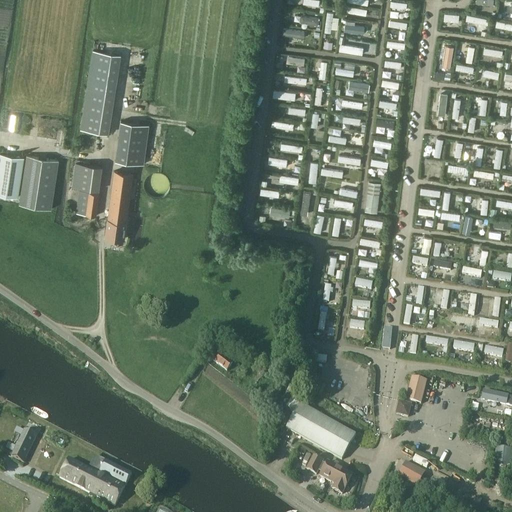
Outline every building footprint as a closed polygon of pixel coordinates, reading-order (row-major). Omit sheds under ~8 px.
[(392,0),(392,6),(407,9),(408,2),(395,0),(392,0)] [(366,15),(367,8),(348,5),(347,12),(366,15)] [(325,31),(331,32),(334,12),(328,11),(325,31)] [(443,19),(458,21),(459,15),(444,13),(443,19)] [(300,14),(299,21),(318,23),(319,16),(300,14)] [(466,14),(465,20),(487,24),(488,17),(466,14)] [(389,26),(406,28),(407,21),(390,19),(389,26)] [(511,22),(496,20),(495,25),(511,28),(511,22)] [(363,32),(364,25),(345,22),(344,30),(363,32)] [(282,33),(304,37),(305,30),(283,27),(282,33)] [(388,39),(387,46),(404,48),(405,42),(388,39)] [(442,66),(449,68),(453,45),(446,44),(442,66)] [(465,62),(471,63),(474,46),(468,45),(465,62)] [(483,47),(482,53),(501,56),(502,50),(483,47)] [(286,62),(304,65),(305,57),(287,54),(286,62)] [(318,77),(325,78),(327,60),(321,59),(318,77)] [(456,62),(455,69),(475,72),(476,65),(456,62)] [(337,67),(336,73),(353,75),(354,69),(337,67)] [(484,68),(483,75),(498,78),(499,71),(484,68)] [(503,79),(511,80),(511,73),(504,72),(503,79)] [(285,73),(284,81),(307,84),(308,77),(285,73)] [(384,79),(383,85),(398,87),(399,81),(384,79)] [(349,81),(348,87),(368,89),(369,83),(349,81)] [(320,104),(323,86),(317,85),(314,103),(320,104)] [(115,93),(87,89),(81,128),(109,133),(115,93)] [(273,97),(295,100),(296,92),(274,89),(273,97)] [(445,113),(447,94),(441,93),(438,112),(445,113)] [(485,115),(487,98),(480,97),(478,114),(485,115)] [(452,116),(458,117),(460,99),(454,98),(452,116)] [(363,101),(342,99),(342,104),(362,107),(363,101)] [(379,105),(396,108),(397,102),(380,100),(379,105)] [(289,106),(288,113),(304,115),(305,108),(289,106)] [(317,127),(319,113),(313,112),(311,126),(317,127)] [(361,117),(343,115),(342,121),(360,123),(361,117)] [(468,130),(474,131),(476,117),(470,116),(468,130)] [(378,118),(378,124),(394,126),(395,120),(378,118)] [(271,126),(293,129),(294,122),(272,119),(271,126)] [(121,121),(116,160),(143,164),(149,125),(121,121)] [(346,143),(347,136),(329,134),(328,140),(346,143)] [(373,146),(391,148),(392,141),(374,138),(373,146)] [(435,138),(433,155),(439,156),(441,139),(435,138)] [(282,142),(280,149),(302,152),(303,145),(282,142)] [(463,143),(456,142),(454,157),(460,158),(463,143)] [(502,149),(496,148),(494,165),(500,166),(502,149)] [(0,156),(0,193),(18,197),(24,157),(1,153),(0,156)] [(360,157),(338,154),(337,160),(359,163),(360,157)] [(20,205),(52,209),(59,159),(27,155),(20,205)] [(268,163),(286,166),(287,159),(269,156),(268,163)] [(372,159),(371,165),(388,167),(389,161),(372,159)] [(421,165),(439,168),(440,162),(422,159),(421,165)] [(312,161),(309,182),(315,183),(318,162),(312,161)] [(76,162),(73,186),(99,189),(102,165),(76,162)] [(446,170),(467,173),(467,167),(447,164),(446,170)] [(342,176),(343,170),(322,167),(321,173),(342,176)] [(473,175),(493,178),(494,171),(474,169),(473,175)] [(106,236),(125,238),(134,173),(115,170),(108,218),(106,236)] [(170,187),(170,184),(169,181),(168,179),(166,176),(164,174),(161,173),(159,172),(156,172),(153,173),(151,174),(148,175),(146,177),(145,180),(144,182),(144,185),(144,188),(145,191),(146,193),(148,195),(150,197),(153,198),(156,198),(159,198),(161,197),(164,196),(166,194),(168,192),(169,189),(170,187)] [(280,175),(279,181),(298,184),(299,177),(280,175)] [(366,211),(377,212),(380,183),(369,182),(366,211)] [(421,186),(420,193),(438,196),(439,189),(421,186)] [(260,194),(278,196),(279,189),(261,187),(260,194)] [(357,190),(340,187),(339,193),(356,196),(357,190)] [(300,212),(308,213),(311,190),(304,189),(300,212)] [(80,190),(77,212),(96,215),(99,193),(80,190)] [(451,191),(444,190),(441,207),(448,208),(451,191)] [(353,201),(335,198),(334,205),(352,208),(353,201)] [(489,199),(482,198),(480,213),(486,214),(489,199)] [(511,200),(496,198),(495,206),(511,208),(511,200)] [(269,214),(289,217),(290,209),(270,206),(269,214)] [(417,213),(433,215),(434,209),(418,207),(417,213)] [(440,217),(458,220),(459,214),(441,211),(440,217)] [(315,230),(321,231),(323,214),(317,213),(315,230)] [(463,232),(470,233),(473,216),(465,215),(463,232)] [(333,234),(339,235),(341,218),(335,217),(333,234)] [(364,223),(381,226),(382,220),(365,217),(364,223)] [(492,225),(510,228),(511,222),(493,220),(492,225)] [(380,240),(361,237),(360,244),(379,246),(380,240)] [(430,240),(423,239),(421,253),(428,254),(430,240)] [(441,241),(434,240),(432,255),(439,256),(441,241)] [(465,257),(474,259),(477,247),(468,245),(465,257)] [(488,250),(481,249),(479,265),(485,266),(488,250)] [(337,256),(331,255),(328,275),(335,276),(337,256)] [(377,261),(359,259),(358,266),(376,269),(377,261)] [(451,263),(434,261),(433,268),(450,270),(451,263)] [(481,277),(482,270),(462,267),(461,274),(481,277)] [(493,272),(492,279),(510,281),(511,275),(493,272)] [(373,282),(356,280),(355,288),(372,290),(373,282)] [(331,286),(325,285),(323,301),(329,302),(331,286)] [(421,305),(424,287),(418,286),(415,304),(421,305)] [(445,309),(447,291),(442,290),(439,308),(445,309)] [(474,314),(477,295),(470,295),(467,313),(474,314)] [(498,318),(501,300),(495,299),(492,317),(498,318)] [(352,307),(370,310),(371,304),(353,301),(352,307)] [(403,323),(410,324),(412,307),(406,306),(403,323)] [(327,313),(320,313),(318,331),(324,332),(327,313)] [(470,318),(451,315),(450,321),(469,324),(470,318)] [(364,323),(351,321),(351,328),(363,329),(364,323)] [(411,336),(409,353),(415,354),(418,337),(411,336)] [(426,343),(447,346),(448,340),(426,337),(426,343)] [(474,345),(454,342),(453,349),(473,352),(474,345)] [(503,349),(485,347),(484,354),(502,357),(503,349)] [(216,361),(215,362),(227,371),(236,360),(227,353),(224,357),(216,351),(211,358),(216,361)] [(484,365),(492,367),(494,361),(486,358),(484,365)] [(412,378),(406,400),(421,405),(427,382),(412,378)] [(511,397),(483,391),(481,400),(506,406),(506,405),(511,406),(511,397)] [(291,398),(287,405),(293,408),(296,401),(291,398)] [(399,401),(396,414),(408,417),(412,405),(399,401)] [(300,403),(286,428),(342,460),(356,435),(300,403)] [(472,403),(470,412),(477,413),(479,405),(472,403)] [(24,463),(37,436),(25,430),(12,457),(24,463)] [(511,448),(497,447),(495,463),(511,465),(511,452),(511,448)] [(320,476),(335,484),(332,489),(342,494),(352,475),(328,462),(326,466),(322,464),(323,462),(314,456),(307,469),(316,474),(319,470),(322,472),(320,476)] [(68,459),(59,477),(115,505),(124,486),(113,480),(113,481),(107,478),(108,476),(112,478),(125,484),(131,473),(105,460),(99,471),(102,473),(101,475),(68,459)] [(405,462),(397,476),(418,487),(425,473),(405,462)] [(487,509),(494,511),(496,506),(489,503),(487,509)]
